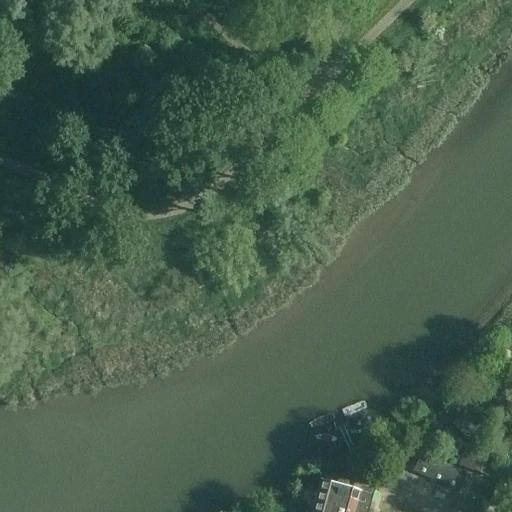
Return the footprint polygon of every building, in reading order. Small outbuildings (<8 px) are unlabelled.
[(465,413),(453,426),(468,442),(481,429),(465,413)] [(447,432),(434,444),(450,460),(463,448),(447,432)] [(413,474),(450,490),(456,475),(419,459),(413,474)] [(373,492),(337,482),(336,487),(321,483),(313,511),(368,511),(374,492),(373,492)] [(511,505),(511,482),(501,499),(511,505)]
